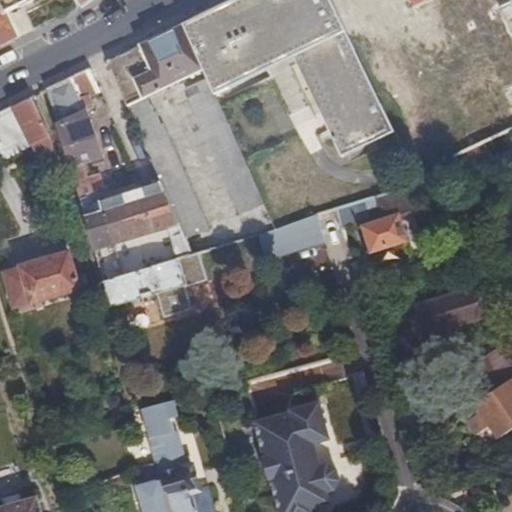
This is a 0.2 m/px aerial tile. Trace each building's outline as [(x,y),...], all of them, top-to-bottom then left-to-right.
[(0,0),(0,2),(6,15),(24,7),(33,3),(39,15),(49,17),(51,23),(81,8),(77,0),(0,0)] [(77,0),(81,8),(92,0),(77,0)] [(380,138),(396,132),(348,33),(332,0),(232,0),(184,23),(204,68),(209,78),(213,87),(216,93),(294,55),(343,156),(370,143),(365,134),(374,130),(376,132),(377,131),(380,138)] [(332,0),(348,33),(366,25),(354,0),(332,0)] [(354,0),(366,25),(412,2),(410,0),(354,0)] [(455,155),(457,154),(474,146),(511,128),(511,106),(505,89),(487,97),(464,48),(462,46),(456,46),(450,33),(511,1),(511,0),(426,0),(414,6),(436,56),(414,67),(455,155)] [(36,30),(51,23),(49,17),(39,15),(33,3),(24,7),(36,30)] [(204,68),(184,23),(108,59),(128,104),(204,68)] [(100,91),(90,68),(47,89),(62,132),(80,195),(103,188),(98,170),(87,173),(83,161),(102,155),(96,140),(85,109),(90,106),(87,98),(100,91)] [(192,96),(213,87),(209,78),(188,87),(192,96)] [(240,212),(264,201),(216,93),(213,87),(192,96),(189,98),(209,143),(240,212)] [(51,136),(32,96),(0,111),(0,149),(5,158),(31,145),(40,161),(60,166),(51,136)] [(156,112),(135,121),(162,183),(186,237),(208,226),(163,123),(161,124),(156,112)] [(370,143),(380,138),(377,131),(376,132),(374,130),(365,134),(370,143)] [(457,154),(463,168),(482,162),(474,146),(457,154)] [(105,280),(193,253),(186,237),(162,183),(101,203),(100,200),(83,206),(105,280)] [(400,216),(414,211),(407,186),(335,208),(342,231),(349,228),(348,223),(369,216),(368,212),(379,206),(383,220),(363,226),(371,252),(407,241),(400,216)] [(324,240),(317,214),(275,227),(258,233),(266,258),(324,240)] [(206,277),(198,251),(193,253),(105,280),(113,306),(157,293),(157,291),(158,291),(166,315),(194,307),(187,283),(206,277)] [(4,273),(15,307),(80,289),(70,253),(4,273)] [(487,283),(417,305),(433,359),(461,352),(454,328),(496,315),(487,283)] [(24,326),(13,329),(21,353),(28,351),(25,339),(29,334),(27,327),(24,326)] [(487,408),(481,412),(468,422),(476,434),(489,425),(498,438),(511,427),(511,369),(497,347),(462,371),(481,399),(487,408)] [(21,353),(29,382),(37,379),(28,351),(21,353)] [(155,382),(137,387),(143,409),(161,403),(155,382)] [(475,403),(481,412),(487,408),(481,399),(475,403)] [(177,416),(173,400),(161,403),(143,409),(157,462),(161,475),(163,480),(172,511),(196,511),(191,490),(197,488),(190,467),(186,468),(176,431),(175,431),(170,418),(177,416)] [(291,413),(255,423),(265,458),(264,459),(270,480),(271,479),(280,511),(316,511),(323,510),(321,506),(332,502),(329,491),(337,488),(341,480),(338,469),(329,464),(313,468),(307,445),(329,438),(319,403),(290,411),(291,413)] [(161,475),(157,462),(137,467),(141,482),(161,475)] [(141,482),(142,485),(163,480),(161,475),(141,482)] [(172,511),(163,480),(142,485),(137,487),(144,511),(172,511)] [(215,511),(208,485),(197,488),(191,490),(196,511),(215,511)] [(0,511),(41,511),(38,498),(0,509),(0,511)]
